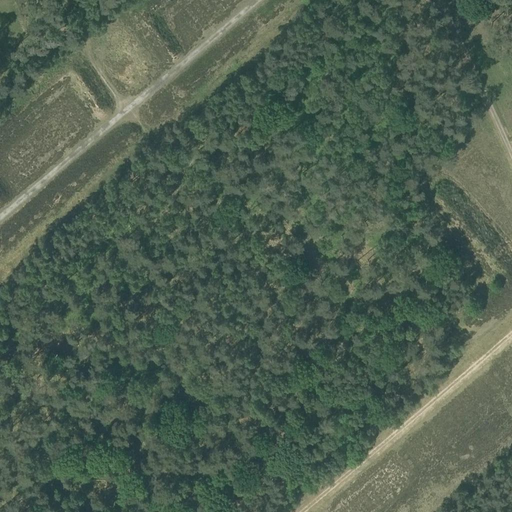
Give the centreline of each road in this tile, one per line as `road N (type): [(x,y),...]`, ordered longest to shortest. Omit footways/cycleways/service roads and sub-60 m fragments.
road 1 (track): [(258,0),(0,222)]
road 2 (track): [(301,511),(511,328)]
road 3 (track): [(511,175),(430,0)]
